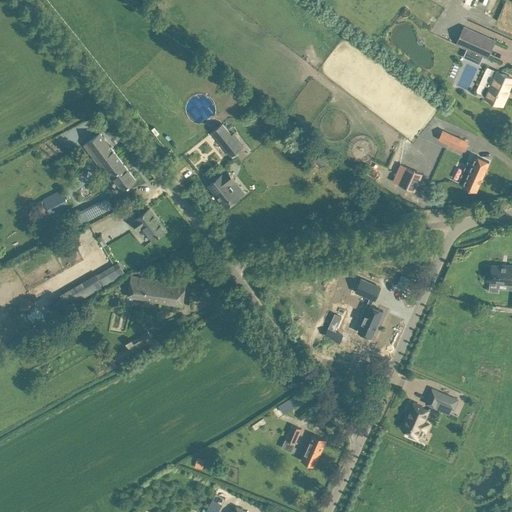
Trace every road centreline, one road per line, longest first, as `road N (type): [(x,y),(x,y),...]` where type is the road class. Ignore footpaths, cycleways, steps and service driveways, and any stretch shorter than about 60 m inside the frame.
road 1 (unclassified): [(230,260),(23,0)]
road 2 (unclassified): [(359,442),(455,224)]
road 3 (unclassified): [(230,260),(455,224)]
road 4 (unclassified): [(359,442),(230,260)]
